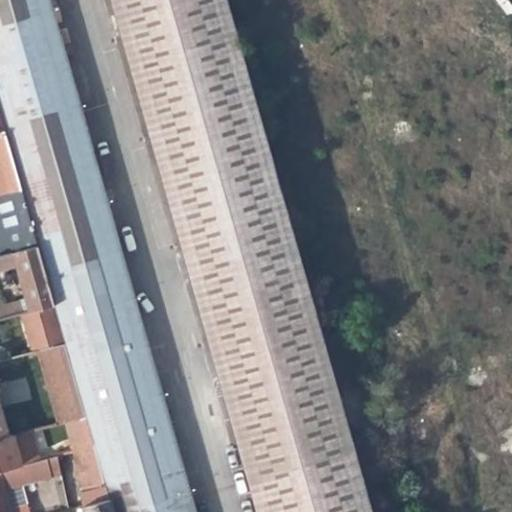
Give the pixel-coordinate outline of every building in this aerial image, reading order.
[(0,0),(0,113),(17,173),(90,153),(45,0),(0,0)] [(365,511),(233,46),(220,0),(109,0),(253,511),(365,511)] [(0,189),(17,185),(1,129),(0,129),(0,189)] [(191,511),(90,153),(17,173),(113,511),(191,511)] [(0,252),(34,243),(17,185),(0,189),(0,252)] [(0,264),(14,260),(24,295),(28,307),(51,301),(34,243),(0,252),(0,264)] [(17,296),(21,309),(28,307),(24,295),(17,296)] [(61,335),(51,301),(28,307),(21,309),(20,310),(29,344),(61,335)] [(57,420),(63,418),(83,413),(62,340),(37,347),(43,366),(57,420)] [(35,370),(43,366),(37,347),(14,353),(0,356),(0,361),(6,379),(35,370)] [(63,418),(70,448),(91,442),(83,413),(63,418)] [(21,420),(1,425),(4,434),(16,431),(24,429),(21,420)] [(24,429),(16,431),(4,434),(0,435),(0,466),(17,462),(34,457),(35,457),(27,428),(24,429)] [(70,448),(80,489),(103,483),(91,442),(70,448)] [(34,457),(17,462),(0,466),(0,511),(30,511),(23,484),(58,474),(54,452),(35,457),(34,457)] [(77,489),(83,511),(111,511),(103,483),(80,489),(77,489)]
